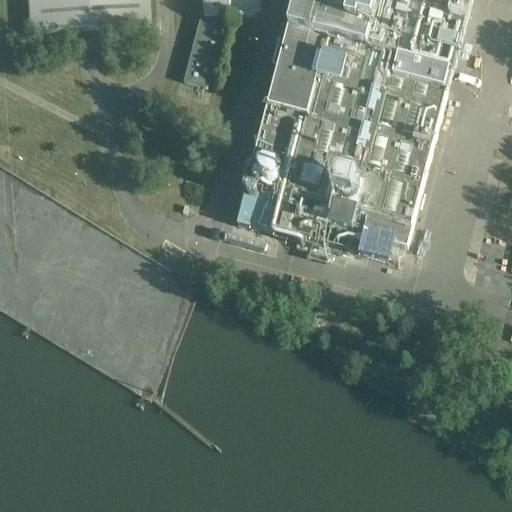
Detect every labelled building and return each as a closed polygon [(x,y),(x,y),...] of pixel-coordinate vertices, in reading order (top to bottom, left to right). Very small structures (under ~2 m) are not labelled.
[(152,29),(150,0),(30,0),(32,36),(152,29)] [(256,19),(254,0),(206,0),(207,22),(256,19)] [(454,77),(474,0),(298,0),(290,34),(249,191),(395,229),(390,247),(408,252),(454,77)] [(208,91),(227,29),(206,23),(187,84),(208,91)] [(270,203),(269,202),(267,202),(266,202),(265,202),(264,203),(263,204),(263,205),(263,206),(263,207),(264,208),(265,209),(266,210),(267,210),(269,209),(270,209),(270,208),(271,207),(271,206),(271,205),(271,204),(270,203)] [(250,224),(249,223),(248,222),(247,222),(245,222),(244,223),(243,224),(243,225),(242,226),(243,227),(243,228),(244,229),(244,230),(245,230),(246,230),(248,230),(249,229),(250,229),(250,228),(251,227),(251,226),(251,225),(250,224)] [(260,226),(259,226),(258,225),(257,225),(256,225),(255,226),(254,227),(253,228),(253,229),(253,230),(253,231),(254,232),(255,232),(256,233),(257,233),(258,233),(259,232),(260,232),(261,231),(261,230),(261,229),(261,228),(261,227),(260,226)] [(271,235),(271,234),(271,233),(271,232),(271,231),(270,230),(269,229),(268,229),(267,229),(266,229),(265,229),(264,230),(264,231),(263,232),(263,233),(264,234),(264,235),(265,236),(266,236),(268,237),(269,236),(270,236),(271,235)]
